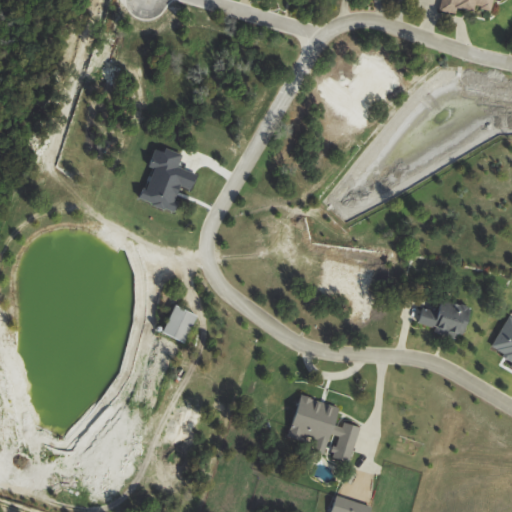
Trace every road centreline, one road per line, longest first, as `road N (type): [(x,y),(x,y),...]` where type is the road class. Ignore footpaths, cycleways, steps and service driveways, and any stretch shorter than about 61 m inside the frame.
road 1 (residential): [(511,408),(432,365),(295,344),(221,292),(205,257),(212,216),(308,52),(335,26),(381,23),(511,65)]
road 2 (residential): [(204,0),(322,36)]
